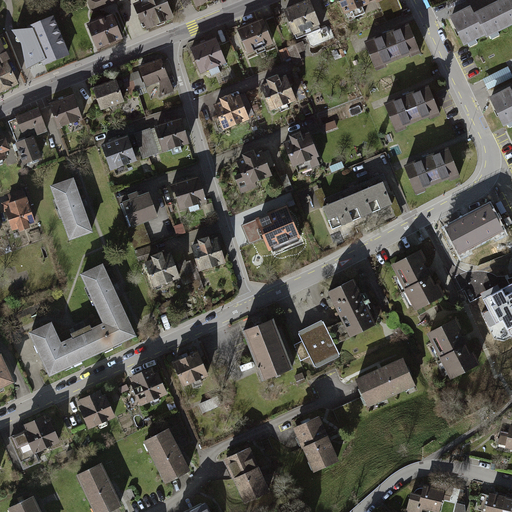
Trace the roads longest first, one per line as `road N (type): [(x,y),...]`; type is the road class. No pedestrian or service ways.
road 1 (residential): [(250,306),(477,190),(491,172),(492,152),(419,0)]
road 2 (residential): [(168,38),(250,306)]
road 3 (residential): [(250,306),(0,420)]
road 4 (residential): [(154,511),(186,493),(216,448),(342,392)]
road 5 (tertiary): [(168,38),(0,110)]
road 6 (residential): [(355,511),(416,467),(511,480)]
